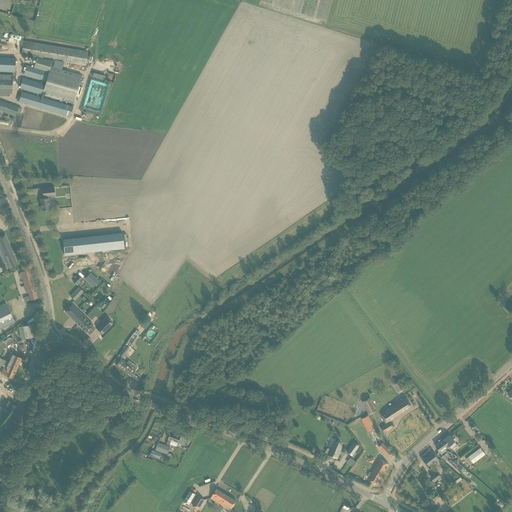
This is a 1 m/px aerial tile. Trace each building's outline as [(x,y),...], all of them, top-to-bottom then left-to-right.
[(21,92),(19,101),(61,114),(70,116),(73,107),(64,104),(43,98),(44,95),(73,104),(81,76),(53,67),(55,60),(85,65),(88,52),(24,41),(21,55),(52,60),(52,62),(37,58),(34,68),(26,65),(23,74),(46,81),(45,84),(41,83),(22,78),(20,88),(38,93),(42,94),(41,98),(21,92)] [(0,71),(14,72),(15,58),(0,57),(0,71)] [(105,80),(106,76),(94,72),(93,76),(105,80)] [(0,93),(12,94),(13,75),(0,74),(0,93)] [(0,110),(15,116),(18,107),(0,100),(0,110)] [(42,189),(43,196),(43,198),(40,199),(41,210),(50,209),(49,204),(49,198),(48,198),(48,196),(55,195),(54,188),(47,189),(42,189)] [(122,233),(62,239),(64,255),(124,248),(122,233)] [(0,237),(0,249),(8,268),(17,264),(5,235),(0,237)] [(104,256),(106,270),(111,270),(109,259),(118,259),(117,254),(104,256)] [(21,272),(24,285),(27,293),(28,293),(30,300),(37,298),(29,269),(21,272)] [(84,278),(93,287),(99,281),(90,273),(84,278)] [(73,282),(76,285),(82,278),(79,275),(73,282)] [(62,308),(71,304),(63,285),(54,289),(62,308)] [(78,287),(74,291),(79,296),(84,292),(78,287)] [(0,305),(0,329),(16,322),(15,319),(14,320),(5,303),(0,305)] [(71,305),(65,312),(86,332),(92,326),(89,323),(90,322),(75,307),(74,308),(71,305)] [(96,328),(102,334),(112,323),(107,318),(96,328)] [(23,326),(25,338),(33,337),(31,325),(23,326)] [(0,343),(3,348),(14,342),(12,337),(0,343)] [(132,340),(133,338),(132,337),(131,338),(130,338),(125,345),(119,354),(123,357),(130,347),(134,341),(132,340)] [(10,359),(9,362),(18,366),(21,358),(10,353),(8,358),(10,359)] [(135,370),(137,367),(129,361),(126,363),(121,359),(116,366),(130,377),(135,370)] [(18,366),(9,362),(6,367),(4,366),(1,373),(12,378),(18,366)] [(392,383),(398,393),(405,389),(399,379),(392,383)] [(377,411),(370,397),(361,401),(368,415),(377,411)] [(403,412),(412,406),(406,398),(380,415),(386,423),(403,413),(403,412)] [(367,431),(375,427),(369,415),(361,419),(367,431)] [(380,427),(383,433),(389,429),(387,424),(380,427)] [(186,442),(187,438),(182,436),(181,437),(174,434),(174,433),(171,432),(166,444),(169,445),(170,444),(176,446),(178,442),(179,443),(179,444),(185,446),(186,442)] [(442,440),(435,446),(438,450),(440,453),(441,452),(448,447),(450,449),(456,445),(454,442),(449,435),(442,440)] [(331,450),(328,455),(337,458),(340,451),(338,451),(341,444),(335,441),(331,450)] [(354,442),(347,452),(352,455),(359,446),(354,442)] [(155,450),(167,455),(170,447),(158,443),(155,450)] [(393,453),(383,443),(379,447),(389,457),(393,453)] [(468,457),(473,463),(485,454),(480,448),(468,457)] [(152,450),(150,455),(160,458),(162,454),(152,450)] [(424,459),(428,466),(432,463),(435,461),(436,462),(439,460),(433,451),(429,454),(430,455),(424,459)] [(347,462),(352,465),(355,461),(350,457),(347,462)] [(457,457),(452,458),(453,463),(460,470),(464,467),(462,465),(459,464),(458,460),(457,457)] [(376,484),(388,464),(380,459),(372,473),(371,473),(369,476),(370,477),(368,479),(376,484)] [(430,477),(434,482),(441,477),(437,472),(430,477)] [(216,489),(210,498),(215,501),(220,504),(226,495),(216,489)] [(176,499),(182,493),(179,491),(173,496),(176,499)] [(184,501),(189,504),(195,494),(190,491),(184,501)] [(226,495),(220,504),(223,506),(225,503),(232,507),(233,505),(236,501),(226,495)] [(192,505),(198,509),(204,500),(198,496),(192,505)]
